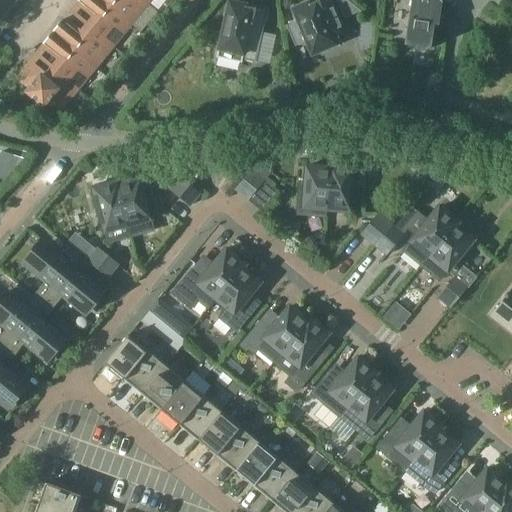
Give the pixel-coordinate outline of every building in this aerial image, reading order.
[(0,0),(0,22),(18,0),(0,0)] [(95,15),(87,25),(113,46),(131,25),(100,0),(78,0),(77,1),(78,1),(79,1),(95,15)] [(100,0),(131,25),(148,4),(143,0),(100,0)] [(292,9),(311,55),(335,45),(334,42),(346,37),(330,0),(322,0),(309,6),(307,3),(292,9)] [(411,0),(404,45),(429,49),(437,0),(411,0)] [(228,1),(216,58),(241,63),(242,60),(255,63),(267,9),(252,6),(252,10),(244,8),(245,5),(228,1)] [(339,8),(344,19),(362,11),(352,3),(339,8)] [(95,68),(113,46),(87,25),(79,35),(63,21),(62,20),(52,32),(95,68)] [(60,58),(52,68),(78,89),(95,68),(52,32),(42,43),(43,44),(60,58)] [(60,111),(78,89),(52,68),(44,78),(27,65),(18,76),(30,86),(26,92),(43,106),(48,101),(60,111)] [(410,179),(424,179),(425,157),(411,157),(410,179)] [(329,165),(329,166),(330,167),(329,178),(326,210),(350,211),(352,186),(363,187),(365,169),(353,168),(353,167),(349,166),(349,164),(334,163),(334,165),(329,165)] [(330,167),(329,166),(314,165),(313,168),(306,167),(305,187),(304,194),(298,194),(296,214),(326,217),(326,210),(329,178),(330,167)] [(190,167),(184,174),(193,181),(199,174),(190,167)] [(248,200),(265,180),(252,169),(235,190),(248,200)] [(189,206),(200,193),(180,177),(169,189),(189,206)] [(116,184),(130,237),(153,230),(139,180),(132,182),(131,179),(117,184),(116,184)] [(130,237),(116,184),(117,184),(116,182),(112,183),(111,181),(97,185),(97,187),(93,189),(108,243),(130,237)] [(421,266),(456,223),(457,224),(458,223),(454,220),(455,218),(444,208),(442,210),(439,207),(403,251),(421,266)] [(361,234),(373,245),(390,225),(378,214),(361,234)] [(439,281),(473,240),(467,236),(468,234),(457,224),(456,223),(421,266),(439,281)] [(403,235),(390,225),(373,245),(386,255),(403,235)] [(79,252),(87,258),(95,249),(87,243),(79,252)] [(42,303),(73,265),(47,244),(28,268),(44,282),(33,296),(42,303)] [(108,278),(118,265),(98,248),(87,261),(108,278)] [(243,266),(244,265),(241,262),(242,260),(231,251),(229,253),(226,250),(206,273),(197,265),(173,293),(191,308),(197,300),(209,309),(216,300),(215,299),(243,266)] [(92,265),(87,261),(81,256),(76,262),(87,272),(92,265)] [(99,287),(73,265),(42,303),(51,310),(62,297),(79,310),(85,303),(91,307),(103,292),(98,288),(99,287)] [(255,276),(243,266),(215,299),(216,300),(225,307),(220,318),(236,331),(253,311),(243,303),(259,283),(254,278),(255,276)] [(450,308),(467,288),(454,277),(437,297),(450,308)] [(505,298),(495,311),(509,322),(505,327),(511,332),(511,288),(508,295),(506,293),(504,296),(505,298)] [(0,347),(3,350),(34,313),(9,292),(0,302),(0,324),(6,329),(0,336),(0,347)] [(192,327),(157,299),(148,309),(183,338),(192,327)] [(309,320),(308,319),(296,310),(295,311),(289,307),(272,327),(263,319),(241,345),(252,354),(257,348),(274,362),(309,320)] [(160,335),(168,326),(149,311),(142,320),(160,335)] [(60,334),(34,313),(3,350),(12,358),(24,344),(40,357),(47,350),(52,355),(64,340),(59,335),(60,334)] [(309,318),(308,319),(309,320),(274,362),(291,376),(286,383),(297,391),(319,365),(309,357),(328,334),(324,331),(326,329),(314,319),(313,321),(309,318)] [(168,326),(160,335),(178,350),(186,340),(168,326)] [(104,363),(123,379),(147,351),(127,335),(104,363)] [(142,394),(165,366),(147,351),(123,379),(142,394)] [(340,416),(374,374),(375,375),(376,373),(372,370),(374,369),(362,359),(361,361),(357,358),(338,381),(328,373),(312,393),(340,416)] [(21,381),(0,363),(0,403),(2,405),(21,381)] [(142,394),(161,410),(184,382),(165,366),(142,394)] [(213,372),(219,376),(222,372),(216,368),(213,372)] [(375,411),(391,391),(385,386),(387,384),(375,375),(374,374),(340,416),(368,439),(384,419),(375,411)] [(179,425),(202,397),(184,382),(161,410),(179,425)] [(235,395),(238,392),(241,388),(233,382),(228,389),(235,395)] [(238,392),(244,396),(247,392),(241,388),(238,392)] [(179,425),(198,440),(221,412),(202,397),(179,425)] [(253,411),(256,413),(266,412),(268,410),(260,403),(253,411)] [(216,455),(239,427),(221,412),(198,440),(216,455)] [(405,470),(440,428),(441,429),(442,427),(438,424),(440,423),(428,413),(427,415),(423,412),(404,435),(394,427),(378,447),(405,470)] [(216,455),(235,471),(258,442),(264,435),(245,420),(239,427),(216,455)] [(289,427),(285,431),(286,437),(290,441),(297,433),(289,427)] [(440,465),(457,445),(451,440),(453,438),(441,429),(440,428),(405,470),(433,493),(450,473),(440,465)] [(253,486),(276,458),(258,442),(235,471),(253,486)] [(316,453),(309,463),(317,469),(324,460),(316,453)] [(295,473),(276,458),(253,486),(272,501),(295,473)] [(481,511),(506,482),(505,482),(493,472),(492,474),(486,469),(478,480),(468,472),(437,509),(441,511),(481,511)] [(293,511),(313,488),(295,473),(272,501),(285,511),(293,511)] [(506,480),(505,482),(506,482),(481,511),(511,511),(511,481),(511,482),(510,483),(506,480)] [(45,483),(37,506),(53,511),(73,511),(80,495),(45,483)] [(324,511),(332,503),(313,488),(293,511),(324,511)] [(342,511),(332,503),(324,511),(342,511)]
